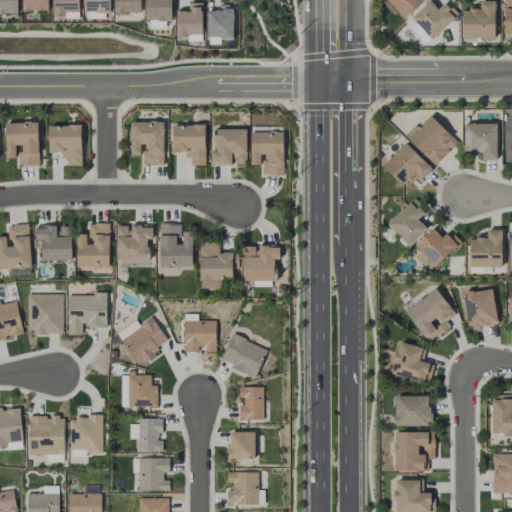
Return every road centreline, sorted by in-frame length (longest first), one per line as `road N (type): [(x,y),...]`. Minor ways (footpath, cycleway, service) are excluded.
road 1 (secondary): [(316,86),(315,511)]
road 2 (residential): [(0,85),(316,86)]
road 3 (secondary): [(353,511),(353,250)]
road 4 (residential): [(239,209),(178,196),(0,199)]
road 5 (tertiary): [(316,86),(511,82)]
road 6 (residential): [(465,511),(464,365)]
